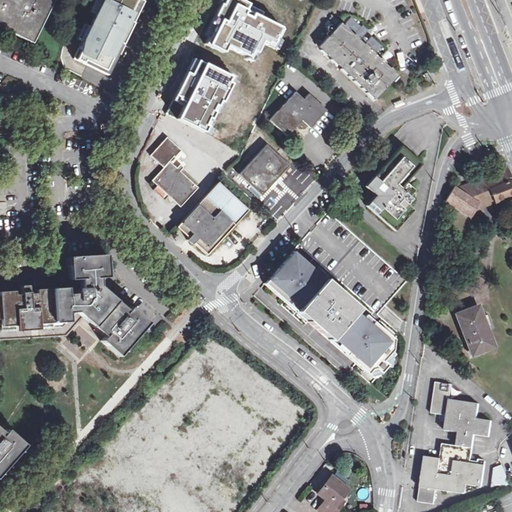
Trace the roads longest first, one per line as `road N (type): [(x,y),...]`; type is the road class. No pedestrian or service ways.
road 1 (unclassified): [(375,434),(399,418),(406,401),(451,156),(483,125)]
road 2 (unclassified): [(441,98),(386,121),(215,296)]
road 3 (residential): [(215,296),(147,234),(125,202),(125,161),(139,132)]
road 4 (residential): [(139,132),(0,61)]
road 5 (residential): [(139,132),(206,0)]
road 6 (residential): [(215,296),(327,390)]
road 7 (secondary): [(454,0),(507,115)]
road 8 (secondary): [(507,115),(509,88),(474,0)]
